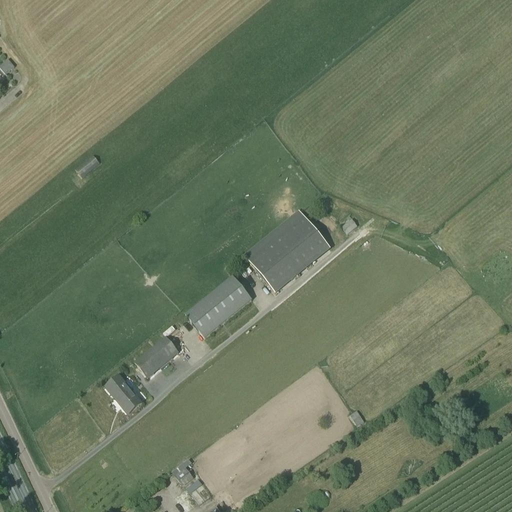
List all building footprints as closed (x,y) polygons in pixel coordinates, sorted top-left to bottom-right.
[(0,69),(0,84),(16,71),(8,62),(0,69)] [(75,172),(82,180),(99,166),(92,158),(75,172)] [(295,209),(241,255),(269,289),(323,243),(295,209)] [(351,221),(347,217),(338,224),(341,228),(341,229),(346,236),(357,228),(351,221)] [(185,317),(205,341),(252,303),(232,279),(185,317)] [(147,381),(178,355),(165,339),(134,365),(147,381)] [(141,406),(118,378),(105,390),(128,417),(141,406)] [(364,424),(356,413),(349,418),(357,429),(364,424)] [(188,461),(171,475),(182,489),(193,481),(185,470),(192,466),(188,461)]
